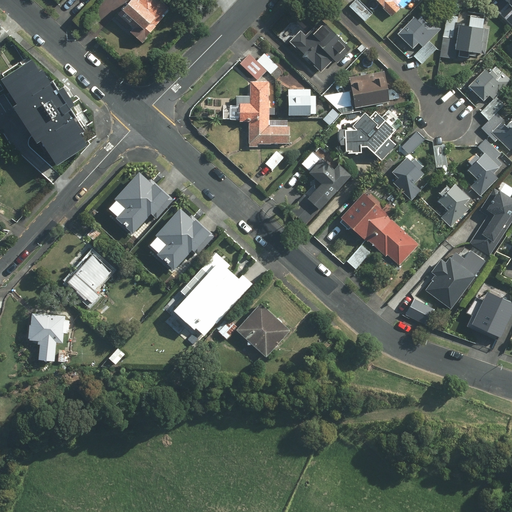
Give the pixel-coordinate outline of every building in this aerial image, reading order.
[(133,0),(118,18),(145,42),(155,31),(154,30),(167,17),(165,15),(173,7),(164,0),(133,0)] [(363,0),(355,0),(351,5),(367,20),(376,11),(363,0)] [(378,0),(393,16),(403,7),(395,0),(378,0)] [(417,14),(399,33),(414,48),(432,28),(417,14)] [(303,29),(291,40),(323,71),(335,58),(339,62),(354,48),(323,18),(308,34),(303,29)] [(441,55),(457,58),(458,47),(471,48),(470,53),(478,54),(479,49),(481,50),(481,53),(487,54),(490,27),(487,27),(487,25),(456,21),(454,37),(444,35),(441,55)] [(268,70),(271,73),(279,66),(266,52),(258,60),(268,70)] [(31,58),(3,76),(18,101),(14,103),(37,138),(42,135),(59,161),(89,141),(73,117),(77,114),(70,104),(75,101),(64,84),(60,86),(54,78),(52,79),(46,69),(40,73),(31,58)] [(470,84),(486,99),(491,94),(496,98),(511,81),(511,78),(504,70),(498,76),(488,66),(470,84)] [(386,69),(351,76),(356,107),(392,101),(386,69)] [(271,80),(252,79),(252,102),(241,102),(241,120),(251,120),(251,146),(260,146),(260,143),(292,143),(292,125),(270,124),(271,80)] [(290,87),(290,114),(312,114),(312,113),(317,113),(318,95),(313,95),(313,88),(290,87)] [(342,113),(335,107),(324,118),(331,125),(342,113)] [(364,150),(364,145),(370,145),(383,157),(398,143),(391,136),(398,129),(377,109),(372,114),(368,110),(355,123),(359,127),(347,127),(347,150),(364,150)] [(511,149),(511,119),(507,125),(504,121),(490,134),(497,141),(499,139),(511,150),(511,149)] [(427,138),(419,130),(403,146),(412,154),(427,138)] [(446,143),(434,145),(437,175),(449,174),(446,143)] [(275,170),(286,156),(277,149),(266,163),(275,170)] [(471,185),(481,195),(500,177),(495,172),(502,166),(486,151),(482,155),(478,151),(469,160),(473,165),(469,168),(479,178),(471,185)] [(427,172),(422,168),(426,165),(417,156),(414,160),(409,155),(394,170),(400,176),(395,181),(413,199),(423,189),(416,183),(427,172)] [(291,210),(307,224),(354,172),(342,161),(337,167),(325,156),(312,171),(324,181),(311,196),(306,192),(291,210)] [(118,216),(136,232),(154,212),(156,214),(174,194),(158,180),(157,182),(149,175),(141,168),(116,197),(126,207),(118,216)] [(442,216),(452,226),(471,208),(466,203),(473,197),(457,182),(453,186),(449,182),(440,191),(444,195),(440,199),(450,209),(442,216)] [(500,190),(495,187),(481,209),(489,214),(471,242),(492,255),(511,222),(511,194),(501,187),(500,190)] [(365,190),(342,216),(370,241),(371,239),(388,255),(390,253),(401,264),(421,242),(389,214),(391,213),(365,190)] [(159,252),(177,268),(195,247),(197,249),(215,229),(199,216),(198,217),(190,211),(182,204),(157,232),(167,242),(159,252)] [(348,260),(356,268),(374,250),(366,242),(348,260)] [(176,307),(207,335),(255,283),(244,273),(242,276),(231,266),(233,264),(218,250),(181,290),(187,295),(176,307)] [(114,270),(94,253),(70,281),(94,302),(102,294),(97,289),(114,270)] [(451,256),(426,288),(453,308),(478,276),(451,256)] [(503,336),(511,316),(511,298),(489,288),(474,322),(503,336)] [(416,297),(407,313),(422,321),(431,305),(416,297)] [(262,301),(238,327),(268,355),(293,329),(262,301)] [(69,314),(34,311),(31,338),(41,342),(39,360),(58,361),(60,341),(67,342),(69,314)] [(128,353),(121,347),(110,357),(117,364),(128,353)]
